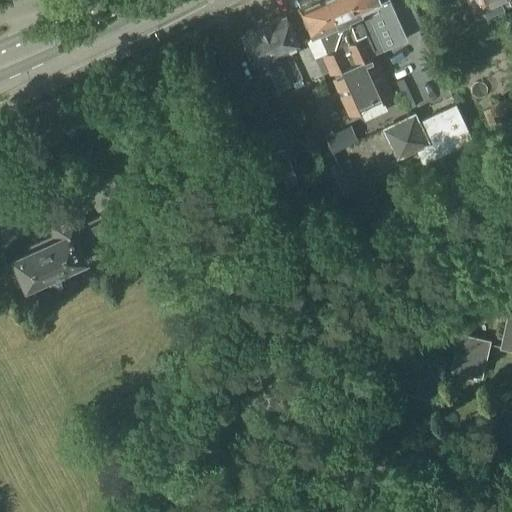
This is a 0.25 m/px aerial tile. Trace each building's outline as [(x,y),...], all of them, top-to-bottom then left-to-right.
[(314,0),(300,6),(313,35),(308,38),(311,43),(324,72),(330,69),(332,73),(336,72),(353,111),(376,101),(390,95),(372,54),(408,38),(390,0),(314,0)] [(468,0),(477,18),(486,14),(487,15),(505,8),(504,6),(501,0),(468,0)] [(264,22),(290,82),(303,76),(290,48),(300,44),(286,13),(264,22)] [(290,82),(264,22),(242,31),(256,63),(266,59),(279,89),(291,84),(290,82)] [(311,43),(299,49),(312,78),(324,72),(311,43)] [(317,98),(326,95),(321,84),(312,88),(317,98)] [(511,97),(493,105),(500,123),(511,117),(511,97)] [(415,114),(385,128),(398,156),(416,147),(423,161),(472,137),(456,104),(419,122),(415,114)] [(327,136),(333,150),(345,145),(339,131),(327,136)] [(274,153),(288,187),(300,182),(286,148),(274,153)] [(362,187),(350,158),(326,167),(337,197),(362,187)] [(298,204),(312,200),(306,183),(292,187),(298,204)] [(109,210),(94,217),(105,243),(121,236),(109,210)] [(51,223),(56,234),(31,246),(32,250),(12,259),(15,266),(13,267),(19,281),(22,280),(25,287),(50,276),(52,280),(67,274),(65,269),(86,259),(77,237),(93,230),(89,222),(85,224),(79,211),(51,223)] [(502,346),(511,348),(511,310),(510,310),(502,346)] [(461,332),(452,369),(483,375),(491,340),(461,332)] [(434,398),(442,361),(412,354),(403,391),(434,398)] [(149,458),(161,485),(166,495),(189,484),(171,448),(149,458)]
